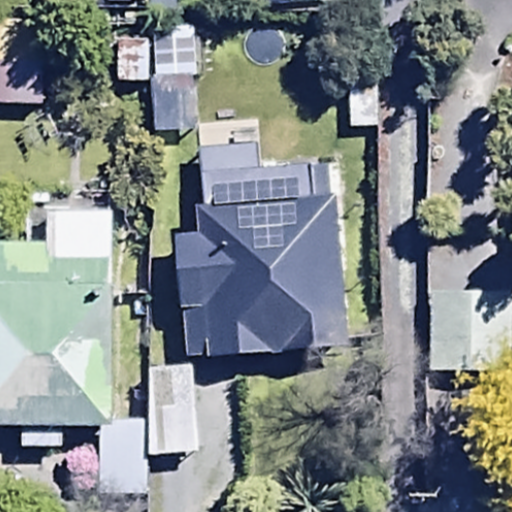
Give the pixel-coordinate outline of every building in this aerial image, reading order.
[(0,107),(31,110),(37,17),(0,14),(0,107)] [(152,17),(114,17),(111,82),(148,84),(152,17)] [(338,343),(329,167),(188,175),(191,232),(173,233),(180,352),(338,343)] [(108,422),(107,211),(41,208),(41,248),(0,248),(0,420),(16,421),(16,449),(56,449),(56,427),(93,427),(94,504),(138,504),(137,422),(108,422)] [(504,293),(421,291),(423,373),(502,375),(504,293)] [(191,364),(147,364),(147,457),(191,457),(191,364)]
